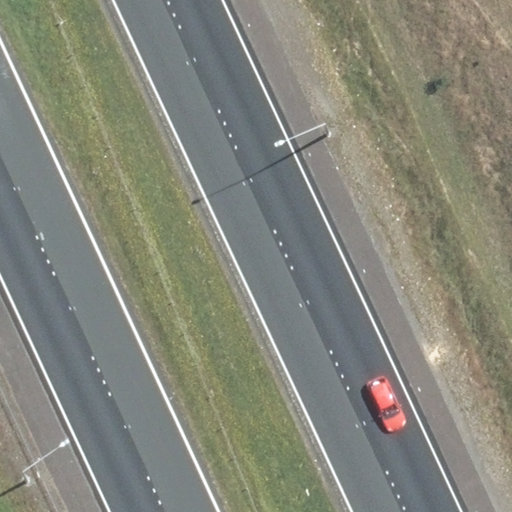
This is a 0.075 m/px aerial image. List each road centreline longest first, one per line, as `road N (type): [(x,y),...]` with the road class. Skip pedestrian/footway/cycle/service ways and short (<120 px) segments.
road 1 (motorway): [(167,0),(406,511)]
road 2 (motorway): [(165,511),(0,156)]
